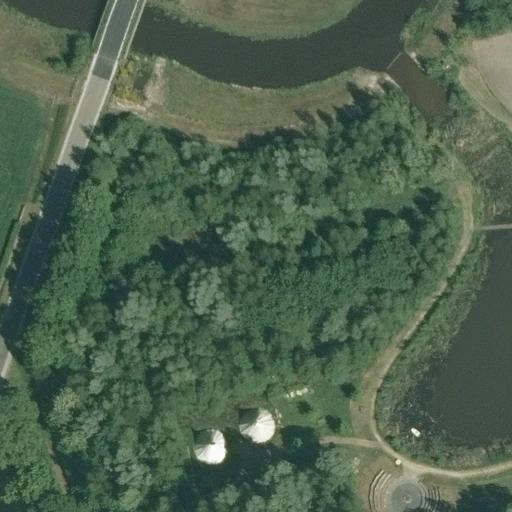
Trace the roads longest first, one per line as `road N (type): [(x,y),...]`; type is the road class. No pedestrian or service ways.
road 1 (unclassified): [(0,355),(128,0)]
road 2 (track): [(380,95),(320,126),(260,143),(190,137),(90,104)]
